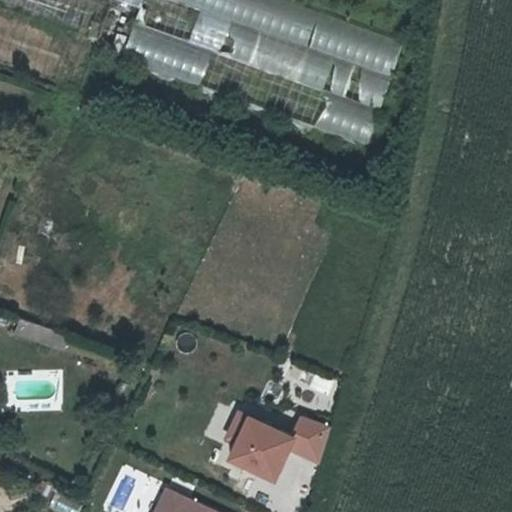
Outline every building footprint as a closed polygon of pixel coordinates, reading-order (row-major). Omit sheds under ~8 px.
[(5,242),(22,245),(27,215),(9,213),(5,242)] [(45,220),(41,242),(53,245),(57,223),(45,220)] [(60,220),(49,251),(79,261),(90,230),(60,220)] [(54,332),(17,320),(13,331),(49,345),(54,332)] [(296,412),(289,431),(238,409),(217,458),(272,481),(286,450),(315,463),(330,427),(296,412)] [(225,511),(161,485),(150,511),(225,511)]
